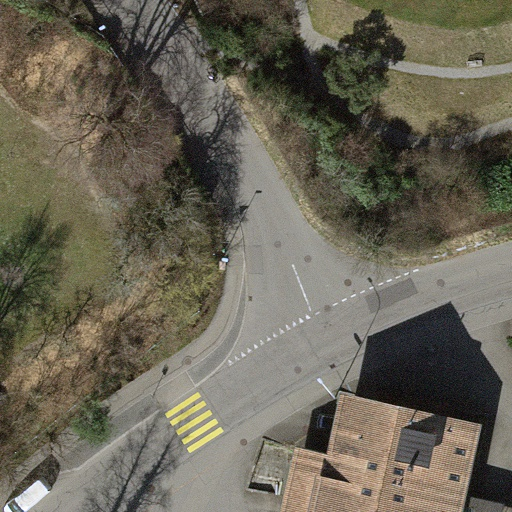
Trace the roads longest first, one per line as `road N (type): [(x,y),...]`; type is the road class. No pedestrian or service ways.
road 1 (residential): [(320,344),(302,272),(259,190),(137,0)]
road 2 (tertiary): [(80,511),(196,423),(320,344)]
road 3 (tertiary): [(320,344),(511,270)]
